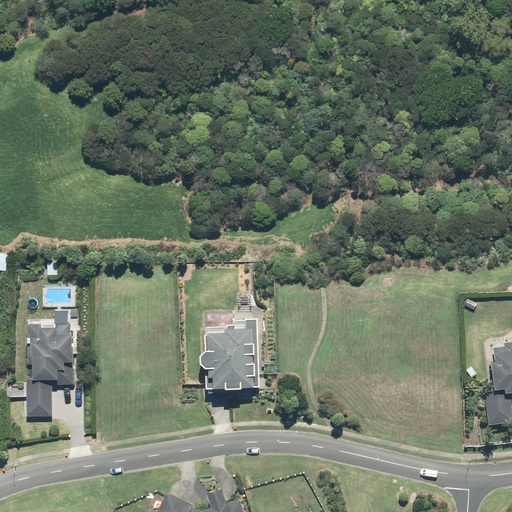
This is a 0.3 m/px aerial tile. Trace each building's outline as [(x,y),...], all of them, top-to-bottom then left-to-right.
[(10,253),(0,252),(0,269),(8,270),(10,253)] [(231,386),(231,387),(248,386),(247,385),(259,385),(259,374),(260,374),(260,361),(258,361),(257,352),(259,352),(259,340),(257,340),(257,333),(260,333),(260,318),(248,318),(248,319),(237,319),(237,325),(230,325),(230,327),(229,327),(229,331),(212,331),(212,334),(209,334),(209,349),(206,354),(206,361),(210,366),(211,387),(222,387),(222,386),(231,386)] [(29,378),(29,415),(55,415),(55,384),(76,384),(76,360),(77,360),(76,333),(73,333),(72,323),(30,323),(30,363),(37,363),(37,378),(29,378)] [(482,383),(487,423),(511,419),(511,410),(509,389),(511,389),(511,340),(503,342),(504,345),(492,346),(493,351),(492,351),(493,358),(489,359),(491,382),(482,383)] [(211,490),(215,504),(205,507),(194,502),(193,503),(169,491),(157,511),(248,511),(242,495),(229,499),(224,485),(211,490)]
